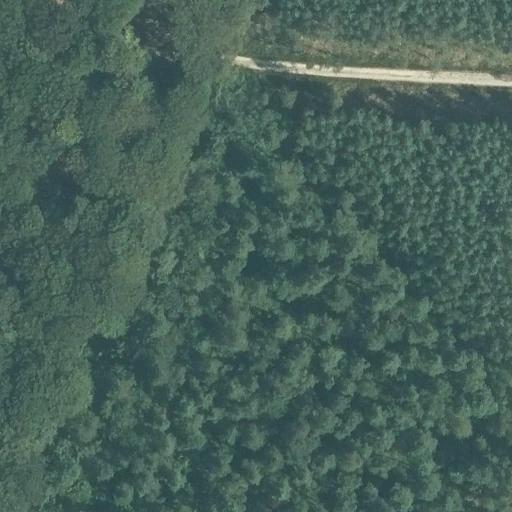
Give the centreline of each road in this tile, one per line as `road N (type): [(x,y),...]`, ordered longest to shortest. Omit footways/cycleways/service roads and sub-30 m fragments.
road 1 (track): [(163,56),(511,81)]
road 2 (track): [(0,41),(163,56)]
